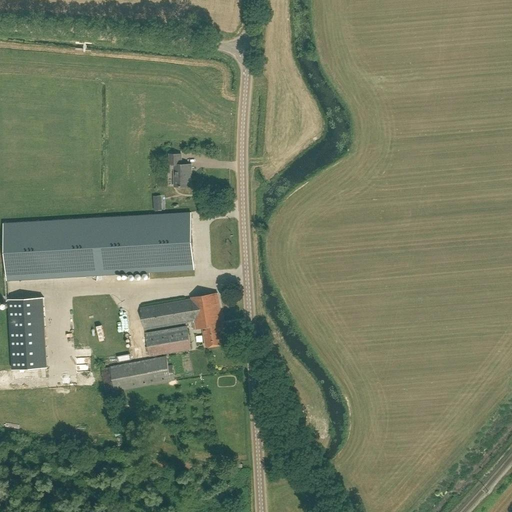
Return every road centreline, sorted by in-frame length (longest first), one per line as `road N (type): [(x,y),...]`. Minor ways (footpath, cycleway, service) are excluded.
road 1 (unclassified): [(260,511),(241,180),(248,49)]
road 2 (unclassified): [(0,25),(248,49)]
